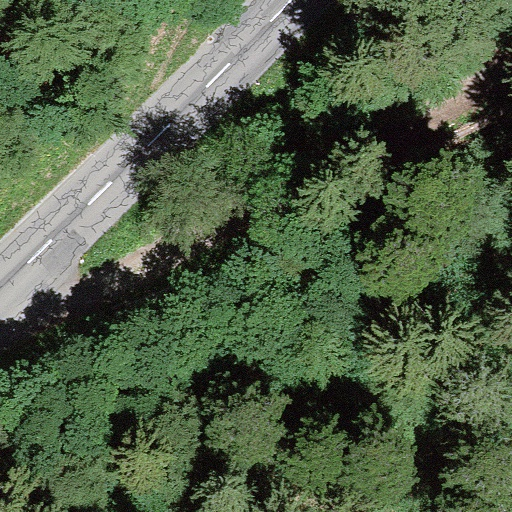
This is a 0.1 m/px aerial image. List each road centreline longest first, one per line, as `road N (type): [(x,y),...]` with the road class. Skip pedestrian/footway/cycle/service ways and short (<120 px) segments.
road 1 (track): [(0,328),(511,90)]
road 2 (tertiary): [(0,307),(315,0)]
